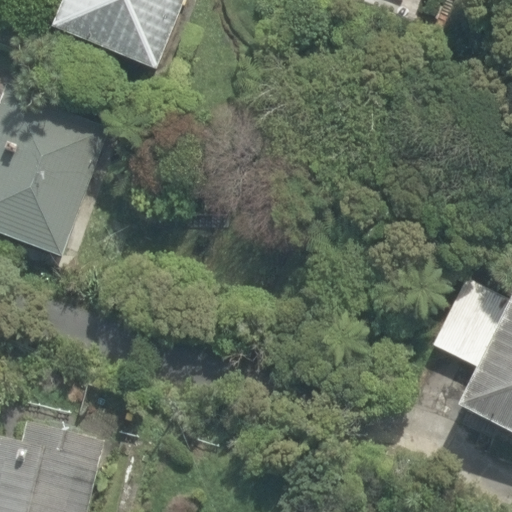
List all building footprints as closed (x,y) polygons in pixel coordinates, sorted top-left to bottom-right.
[(0,0),(0,45),(39,61),(57,15),(17,0),(0,0)] [(64,0),(53,29),(157,70),(184,0),(64,0)] [(0,233),(62,256),(110,127),(63,110),(64,106),(7,84),(0,103),(0,233)] [(457,410),(511,437),(511,299),(510,304),(465,282),(432,347),(477,370),(457,410)] [(0,511),(88,511),(105,444),(27,425),(23,445),(0,439),(0,511)]
